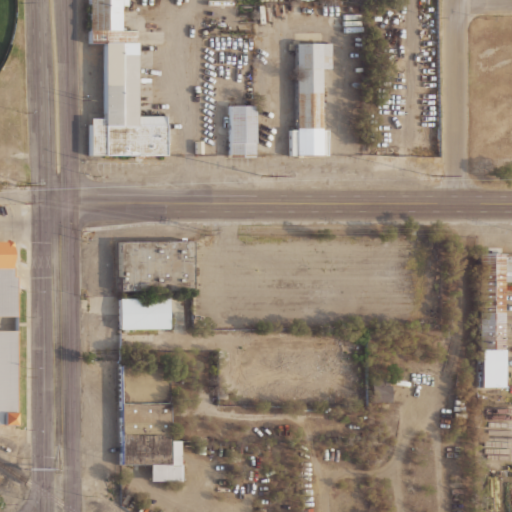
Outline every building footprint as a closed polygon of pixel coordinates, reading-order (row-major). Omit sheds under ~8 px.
[(118,5),(118,30),(131,30),(131,115),(162,115),(162,155),(86,155),(86,118),(99,118),(99,42),(86,42),(86,0),(127,0),(127,5),(118,5)] [(291,129),(291,43),(326,43),(326,68),(317,68),(317,129),(324,129),(324,155),(286,155),(286,129),(291,129)] [(250,156),(225,156),(225,105),(250,105),(250,156)] [(414,145),(413,117),(438,116),(438,144),(414,145)] [(5,247),(5,267),(9,267),(9,276),(11,276),(11,316),(0,316),(0,242),(1,242),(3,239),(7,244),(5,247)] [(114,290),(114,241),(186,241),(186,290),(114,290)] [(511,259),(511,280),(510,280),(510,281),(501,281),(501,386),(478,386),(478,254),(500,254),(500,256),(509,256),(509,259),(511,259)] [(165,328),(115,328),(115,298),(165,298),(165,328)] [(0,330),(11,330),(11,425),(0,425),(0,330)] [(145,464),(115,464),(115,365),(165,365),(165,440),(176,440),(176,481),(145,481),(145,464)] [(369,395),(369,377),(387,377),(387,385),(388,385),(388,402),(371,402),(371,395),(369,395)]
